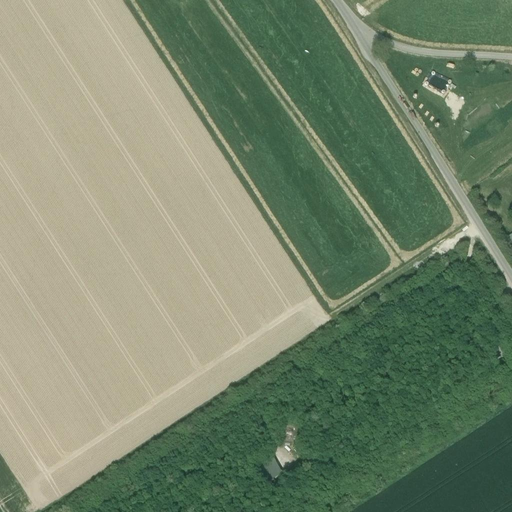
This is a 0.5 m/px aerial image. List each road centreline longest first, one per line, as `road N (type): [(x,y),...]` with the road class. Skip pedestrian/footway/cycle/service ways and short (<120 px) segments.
road 1 (unclassified): [(333,0),(511,280)]
road 2 (track): [(511,56),(419,52),(364,40)]
